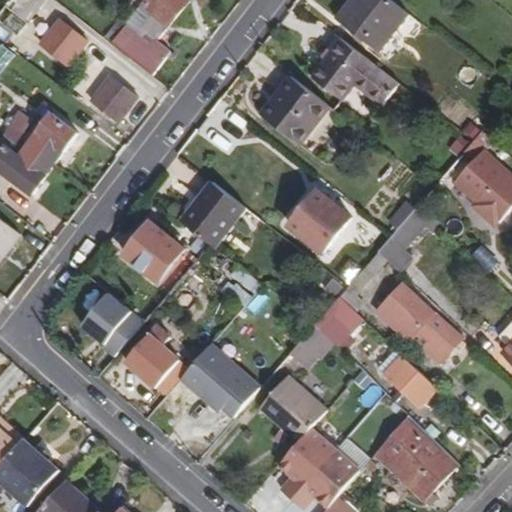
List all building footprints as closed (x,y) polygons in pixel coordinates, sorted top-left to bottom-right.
[(11,0),(9,4),(31,21),(46,0),(11,0)] [(106,38),(154,75),(172,52),(158,41),(188,1),(186,0),(146,0),(143,5),(159,19),(144,39),(127,26),(125,26),(119,22),(106,38)] [(410,16),(388,0),(351,0),(337,20),(381,53),(410,16)] [(69,64),(88,39),(63,20),(44,44),(69,64)] [(401,84),(344,40),(314,78),(345,101),(357,86),(361,81),(388,102),(401,84)] [(119,123),(137,99),(111,77),(93,102),(119,123)] [(331,108),(292,78),(275,100),(279,104),(266,119),(302,146),(331,108)] [(361,81),(357,86),(384,107),(388,102),(361,81)] [(279,104),(275,100),(262,116),(266,119),(279,104)] [(5,139),(2,135),(0,137),(0,168),(30,193),(77,133),(51,113),(34,135),(25,129),(33,118),(21,108),(16,114),(17,116),(14,120),(18,124),(5,139)] [(210,118),(201,137),(221,146),(230,127),(210,118)] [(14,120),(2,135),(5,139),(18,124),(14,120)] [(511,175),(486,151),(456,183),(478,203),(474,206),(497,227),(511,210),(511,175)] [(189,200),(178,213),(184,218),(211,184),(184,163),(168,183),(189,200)] [(184,223),(214,246),(217,248),(248,208),(215,183),(184,223)] [(326,253),(353,218),(319,191),(291,227),(326,253)] [(418,208),(394,235),(379,253),(388,262),(400,272),(414,257),(405,250),(430,220),(418,208)] [(0,263),(21,236),(0,219),(0,263)] [(160,283),(186,250),(152,223),(126,256),(160,283)] [(388,262),(379,253),(349,287),(340,298),(356,312),(365,303),(358,296),(388,262)] [(463,340),(405,286),(380,312),(402,332),(415,338),(442,363),(463,340)] [(113,293),(85,325),(108,344),(105,347),(117,357),(147,323),(113,293)] [(356,312),(340,298),(317,325),(332,342),(339,347),(348,337),(343,333),(360,315),(356,312)] [(245,309),(225,333),(256,359),(275,336),(245,309)] [(332,342),(317,325),(292,355),(309,369),(332,342)] [(511,326),(502,338),(508,345),(509,344),(511,346),(511,349),(506,355),(511,360),(511,326)] [(128,363),(159,390),(184,362),(165,347),(173,339),(160,327),(128,363)] [(184,380),(222,413),(225,410),(236,420),(262,389),(213,346),(184,380)] [(416,407),(435,386),(407,360),(388,381),(402,394),(408,399),(416,407)] [(291,432),(302,442),(314,429),(329,412),(289,377),(263,407),(284,426),(291,432)] [(402,394),(395,402),(402,408),(408,399),(402,394)] [(426,503),(461,464),(411,416),(376,455),(426,503)] [(0,417),(0,428),(22,447),(28,441),(0,417)] [(283,441),(291,432),(284,426),(277,435),(283,441)] [(0,473),(22,447),(0,428),(0,473)] [(362,471),(314,429),(302,442),(281,467),(293,477),(281,490),(305,511),(316,497),(330,509),(339,498),(362,471)] [(22,447),(0,473),(0,481),(31,509),(63,473),(50,462),(39,452),(28,441),(22,447)] [(39,452),(50,462),(55,458),(44,447),(39,452)] [(74,478),(69,483),(84,496),(88,490),(74,478)] [(44,511),(113,511),(88,490),(84,496),(69,483),(44,511)] [(330,509),(326,511),(356,511),(339,498),(330,509)] [(122,511),(140,511),(131,503),(122,511)]
